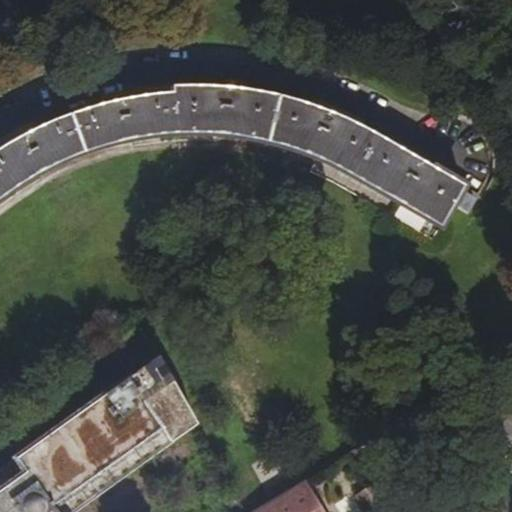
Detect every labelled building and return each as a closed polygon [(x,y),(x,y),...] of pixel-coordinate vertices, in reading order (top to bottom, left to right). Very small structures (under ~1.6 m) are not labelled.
[(320,160),(440,227),(463,186),(378,136),(368,130),(345,119),(323,109),(299,102),(260,91),(255,91),(227,87),(199,86),(171,86),(171,92),(168,92),(142,95),(116,100),(90,107),(65,115),(40,125),(22,135),(0,147),(0,197),(19,184),(45,168),(63,160),(87,151),(113,144),(138,138),(143,137),(166,134),(188,133),(210,133),(233,135),(255,139),(277,145),(286,147),(303,153),(320,160)] [(72,511),(196,425),(157,357),(15,458),(25,473),(0,489),(0,511),(72,511)] [(0,489),(25,473),(15,458),(0,468),(0,489)] [(319,511),(301,482),(253,511),(319,511)] [(202,496),(180,509),(181,511),(208,511),(210,511),(202,496)]
